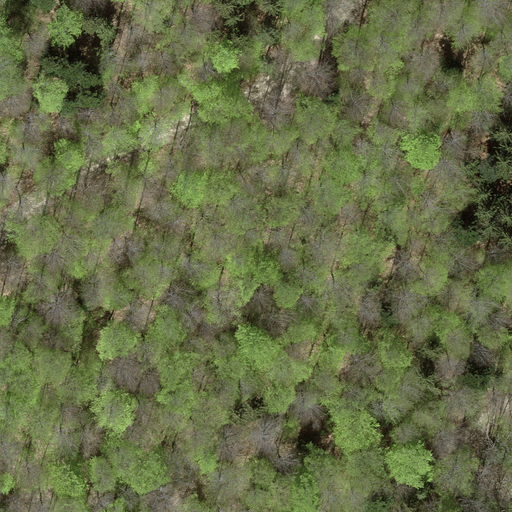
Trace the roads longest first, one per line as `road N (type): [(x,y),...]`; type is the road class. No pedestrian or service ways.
road 1 (track): [(0,223),(110,151),(265,88),(353,0)]
road 2 (track): [(511,398),(368,511)]
